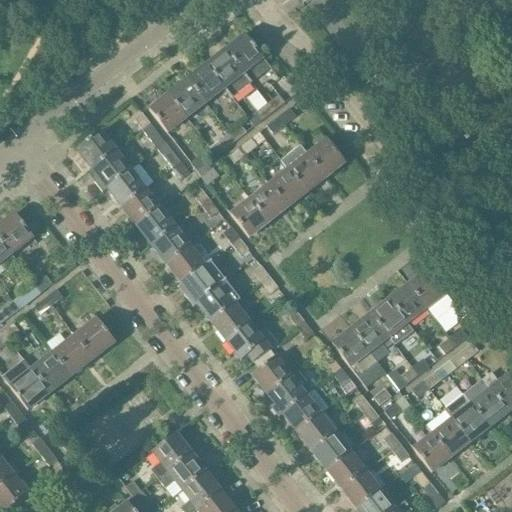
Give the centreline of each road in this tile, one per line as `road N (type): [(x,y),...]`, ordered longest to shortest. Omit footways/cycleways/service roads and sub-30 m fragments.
road 1 (residential): [(303,511),(14,140)]
road 2 (residential): [(260,0),(316,57),(511,309)]
road 3 (primary): [(311,0),(511,254)]
road 4 (primary): [(511,197),(357,0)]
road 5 (residential): [(14,140),(196,0)]
